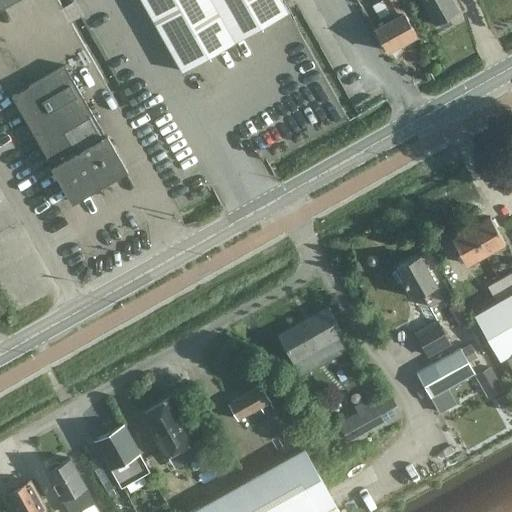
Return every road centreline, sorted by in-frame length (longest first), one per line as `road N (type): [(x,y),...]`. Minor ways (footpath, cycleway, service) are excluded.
road 1 (residential): [(16,440),(320,266),(281,196)]
road 2 (unknown): [(41,261),(128,212),(142,189),(133,155),(81,59),(58,36),(38,39),(0,68)]
road 3 (tertiary): [(0,354),(281,196)]
road 4 (tertiary): [(281,196),(511,66)]
